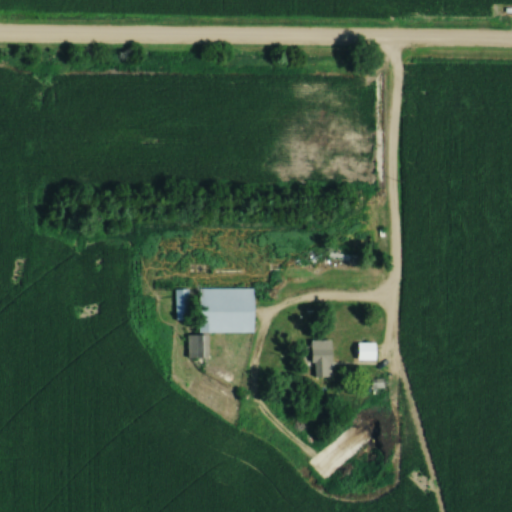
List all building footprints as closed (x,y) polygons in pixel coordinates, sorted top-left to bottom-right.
[(250,288),(196,288),(196,333),(250,333),(250,288)] [(172,321),(186,321),(186,289),(172,289),(172,321)] [(183,335),(183,358),(202,358),(202,335),(183,335)] [(329,341),(310,341),(310,378),(329,378),(329,341)] [(373,361),(373,344),(354,344),(354,361),(373,361)]
